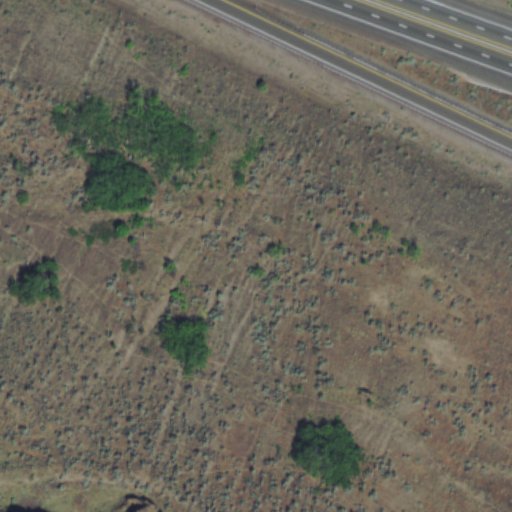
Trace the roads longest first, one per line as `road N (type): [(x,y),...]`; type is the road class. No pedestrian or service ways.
road 1 (motorway): [(205,0),(511,146)]
road 2 (motorway): [(294,0),(511,83)]
